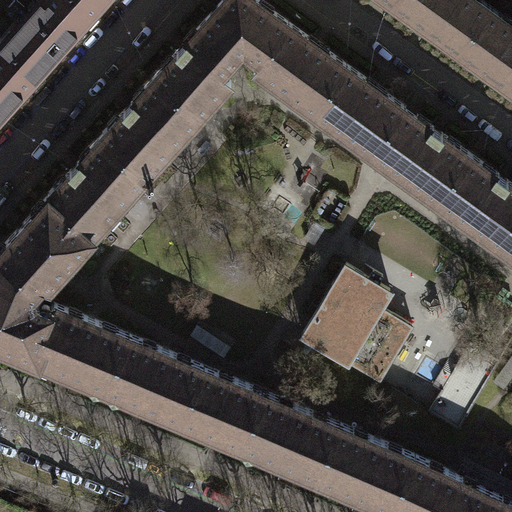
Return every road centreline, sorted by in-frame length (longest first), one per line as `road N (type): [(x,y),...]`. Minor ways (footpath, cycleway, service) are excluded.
road 1 (residential): [(511,132),(329,0)]
road 2 (residential): [(0,162),(147,0)]
road 3 (residential): [(197,511),(0,426)]
